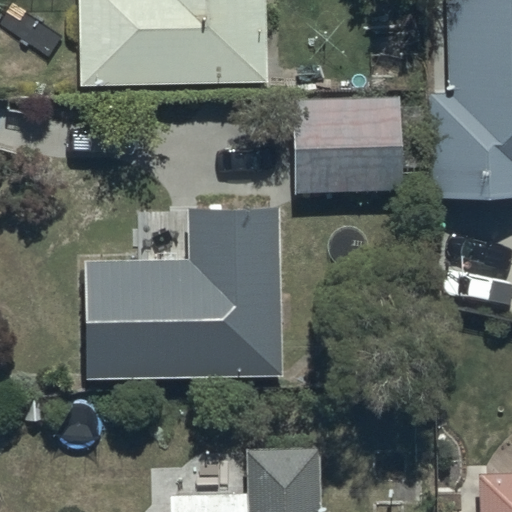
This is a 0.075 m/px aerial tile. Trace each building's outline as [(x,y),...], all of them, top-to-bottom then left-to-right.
[(62,0),(63,87),(253,87),(253,0),(62,0)] [(511,0),(433,0),(434,99),(414,99),(414,197),(511,196),(511,0)] [(387,99),(277,100),(278,196),(389,194),(387,99)] [(204,108),(204,148),(265,148),(265,108),(204,108)] [(278,202),(186,202),(186,254),(82,254),(82,368),(278,368),(278,202)] [(318,511),(316,441),(245,443),(247,487),(166,490),(166,511),(318,511)] [(511,511),(511,466),(477,467),(478,511),(511,511)]
